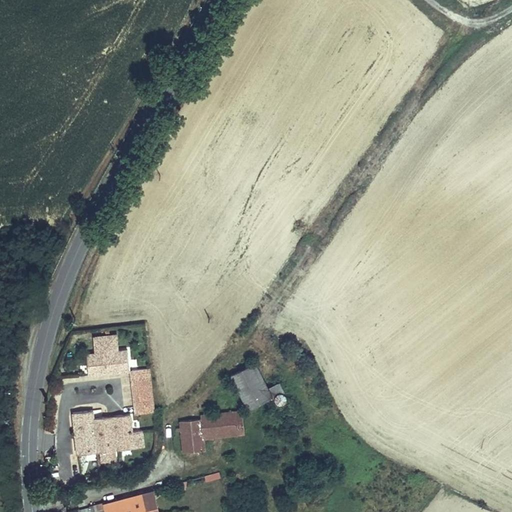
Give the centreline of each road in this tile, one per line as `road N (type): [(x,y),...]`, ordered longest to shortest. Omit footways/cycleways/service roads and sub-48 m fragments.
road 1 (secondary): [(33,511),(31,416),(52,313),(96,207),(211,0)]
road 2 (track): [(465,19),(460,40),(238,350)]
